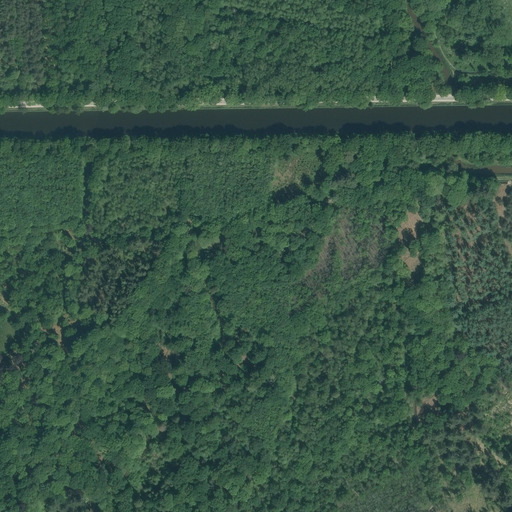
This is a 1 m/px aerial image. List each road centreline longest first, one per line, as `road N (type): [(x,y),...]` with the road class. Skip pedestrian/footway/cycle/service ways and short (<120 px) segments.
road 1 (track): [(511,377),(460,325),(437,188),(335,201),(295,273),(228,292),(219,384),(192,414),(180,450),(123,511)]
road 2 (unclassified): [(0,103),(511,98)]
